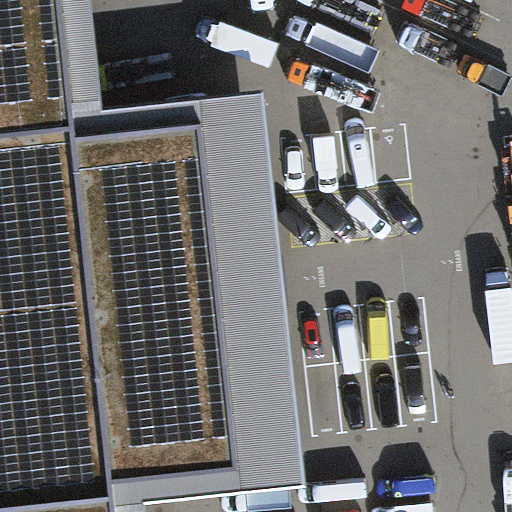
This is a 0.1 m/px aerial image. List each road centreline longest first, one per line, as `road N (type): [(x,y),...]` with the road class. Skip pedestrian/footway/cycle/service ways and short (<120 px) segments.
road 1 (unknown): [(266,511),(298,466),(331,444),(387,430),(511,452)]
road 2 (unknown): [(511,106),(429,63),(337,0)]
road 3 (unknown): [(336,238),(511,227)]
